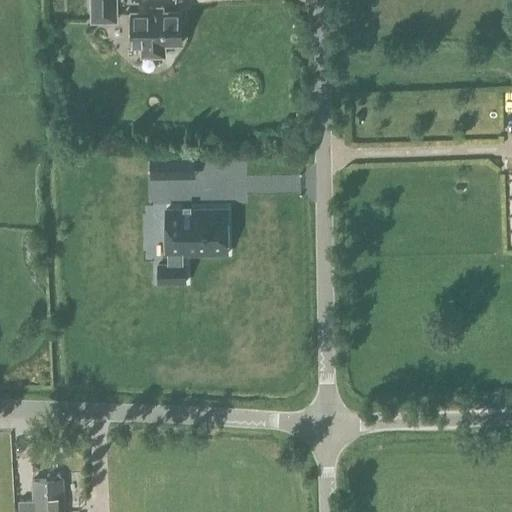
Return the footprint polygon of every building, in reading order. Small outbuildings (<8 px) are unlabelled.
[(94,0),(95,19),(118,19),(117,0),(94,0)] [(165,56),(165,45),(182,45),(182,37),(185,33),(185,24),(182,21),(181,13),(133,13),(133,45),(143,45),(143,57),(165,56)] [(170,157),(152,157),(152,178),(170,178),(170,157)] [(164,249),(163,270),(194,272),(194,251),(188,250),(188,243),(225,245),(226,208),(172,206),(171,242),(173,242),(173,249),(164,249)] [(0,509),(15,509),(13,458),(0,457),(0,509)] [(33,511),(63,511),(62,479),(32,480),(33,511)]
